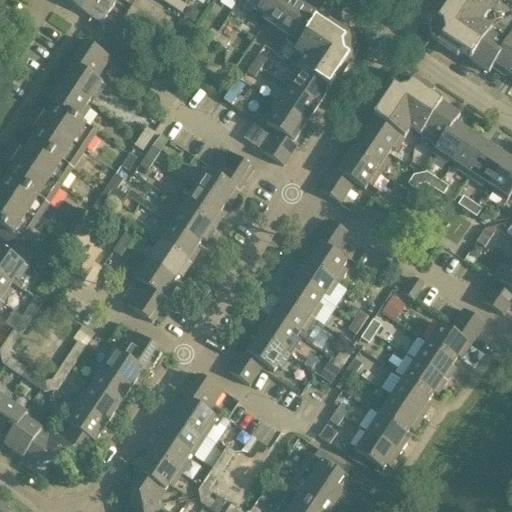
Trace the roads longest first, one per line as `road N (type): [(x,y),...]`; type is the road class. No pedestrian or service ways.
road 1 (residential): [(506,329),(293,189)]
road 2 (residential): [(293,189),(182,355)]
road 3 (residential): [(328,393),(302,434),(182,355)]
road 4 (residential): [(182,355),(81,511)]
road 5 (residential): [(392,42),(293,189)]
road 6 (residential): [(293,189),(172,110)]
road 7 (residential): [(511,120),(392,42)]
